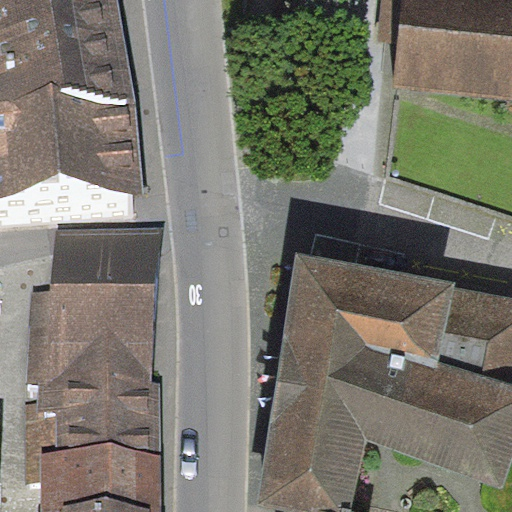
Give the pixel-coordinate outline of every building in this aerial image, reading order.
[(0,0),(0,33),(107,14),(105,0),(0,0)] [(511,0),(398,0),(389,96),(511,104),(511,0)] [(107,14),(0,33),(0,147),(135,138),(115,13),(107,14)] [(135,138),(0,147),(0,243),(146,232),(135,138)] [(154,401),(162,250),(61,256),(55,314),(35,313),(30,404),(41,405),(41,417),(109,415),(153,415),(154,401)] [(456,286),(299,256),(257,511),(261,511),(353,511),(366,448),(501,495),(511,462),(511,305),(454,294),(456,286)] [(41,417),(32,417),(30,489),(45,489),(160,490),(161,415),(153,415),(109,415),(41,417)] [(0,511),(7,511),(10,445),(0,444),(0,511)] [(161,511),(160,490),(45,489),(44,511),(161,511)]
